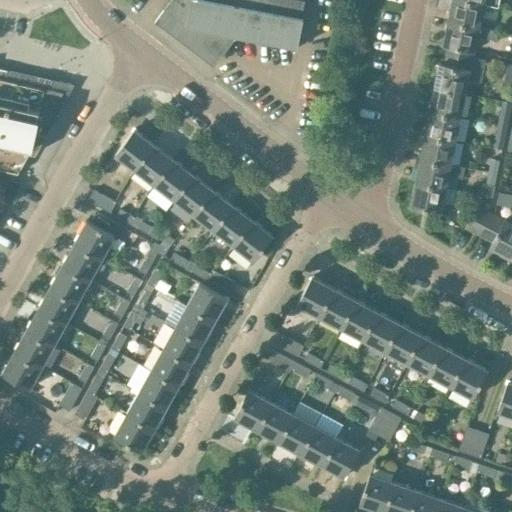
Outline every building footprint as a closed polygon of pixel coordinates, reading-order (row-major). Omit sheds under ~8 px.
[(169,0),(154,21),(155,22),(157,19),(213,62),(224,47),(232,36),(295,48),(304,0),(169,0)] [(479,27),(483,3),(467,0),(452,0),(448,20),(479,27)] [(498,31),(479,27),(448,20),(443,45),(474,51),(477,36),(496,40),(498,31)] [(481,82),(485,59),(447,52),(445,64),(440,63),(435,87),(465,93),(468,79),(481,82)] [(0,168),(19,173),(30,152),(36,153),(46,135),(50,127),(45,125),(63,92),(0,77),(0,168)] [(460,116),(465,93),(435,87),(430,110),(460,116)] [(456,139),(460,116),(430,110),(425,133),(456,139)] [(506,126),(509,113),(500,111),(498,124),(506,126)] [(504,138),(506,126),(498,124),(495,136),(504,138)] [(133,168),(152,143),(133,128),(114,153),(133,168)] [(451,162),(456,139),(425,133),(421,156),(451,162)] [(153,183),(172,158),(152,143),(133,168),(153,183)] [(446,186),(451,162),(421,156),(416,180),(446,186)] [(173,198),(192,173),(172,158),(153,183),(173,198)] [(497,172),(499,160),(491,159),(488,170),(497,172)] [(494,185),(497,172),(488,170),(486,184),(494,185)] [(192,213),(211,188),(192,173),(173,198),(192,213)] [(441,211),(446,186),(416,180),(411,205),(441,211)] [(492,197),(494,185),(486,184),(481,183),(479,194),(492,197)] [(212,229),(231,204),(211,188),(192,213),(212,229)] [(111,212),(117,202),(94,189),(88,199),(111,212)] [(233,245),(252,219),(231,204),(212,229),(233,245)] [(476,233),(487,212),(476,206),(465,227),(476,233)] [(121,208),(117,215),(132,224),(136,217),(121,208)] [(106,251),(115,235),(120,225),(98,212),(92,223),(87,220),(79,235),(106,251)] [(511,257),(511,255),(511,222),(504,219),(504,220),(493,215),(482,236),(493,242),(490,246),(511,257)] [(272,235),(252,219),(233,245),(253,260),(272,235)] [(142,220),(138,227),(154,236),(158,229),(142,220)] [(94,273),(106,251),(79,235),(66,258),(94,273)] [(155,241),(151,248),(158,252),(164,255),(168,248),(155,241)] [(146,274),(158,252),(151,248),(139,270),(146,274)] [(174,252),(170,259),(186,268),(190,260),(174,252)] [(81,296),(94,273),(66,258),(53,281),(81,296)] [(236,282),(198,260),(192,271),(230,292),(236,282)] [(163,270),(156,267),(148,282),(155,286),(163,270)] [(318,315),(332,286),(311,275),(296,303),(318,315)] [(134,295),(142,280),(135,276),(127,291),(134,295)] [(68,319),(81,296),(53,281),(41,303),(68,319)] [(214,321),(227,297),(200,282),(187,305),(214,321)] [(341,327),(356,299),(332,286),(318,315),(341,327)] [(151,292),(144,288),(136,304),(143,308),(151,292)] [(122,317),(130,301),(123,297),(115,313),(122,317)] [(361,338),(376,310),(356,299),(341,327),(361,338)] [(55,343),(68,319),(41,303),(27,328),(55,343)] [(214,321),(187,305),(175,327),(202,342),(214,321)] [(139,314),(132,310),(124,326),(131,330),(139,314)] [(384,350),(399,322),(376,310),(361,338),(384,350)] [(110,338),(118,323),(111,319),(103,335),(110,338)] [(408,363),(423,334),(399,322),(384,350),(408,363)] [(190,364),(202,342),(175,327),(163,349),(190,364)] [(42,367),(55,343),(27,328),(14,351),(42,367)] [(127,335),(120,332),(111,347),(119,351),(127,335)] [(303,344),(280,332),(274,343),(297,355),(303,344)] [(429,374),(444,345),(423,334),(408,363),(429,374)] [(98,360),(106,344),(99,341),(91,356),(98,360)] [(451,385),(466,357),(444,345),(429,374),(451,385)] [(177,387),(190,364),(163,349),(150,371),(177,387)] [(294,361),(272,349),(266,359),(288,371),(290,368),(294,361)] [(30,388),(42,367),(14,351),(2,373),(30,388)] [(307,352),(303,359),(319,367),(323,360),(307,352)] [(107,373),(115,357),(108,353),(99,369),(107,373)] [(487,368),(466,357),(451,385),(472,397),(487,368)] [(306,376),(310,369),(294,361),(290,368),(306,376)] [(85,382),(94,366),(87,362),(78,378),(85,382)] [(345,372),(329,363),(325,370),(341,379),(345,372)] [(165,409),(177,387),(150,371),(138,393),(165,409)] [(332,381),(316,373),(312,380),(328,388),(332,381)] [(86,419),(107,381),(96,375),(75,413),(86,419)] [(351,375),(347,382),(363,391),(367,383),(351,375)] [(511,415),(511,382),(507,380),(497,410),(511,415)] [(70,410),(82,388),(72,382),(59,404),(70,410)] [(354,392),(338,384),(334,391),(350,400),(354,392)] [(373,387),(369,394),(385,402),(388,395),(373,387)] [(253,427),(268,399),(249,389),(234,417),(253,427)] [(165,409),(138,393),(126,415),(153,430),(165,409)] [(394,398),(391,405),(407,414),(410,407),(394,398)] [(276,439),(291,412),(268,399),(253,427),(276,439)] [(378,434),(390,412),(379,406),(367,429),(378,434)] [(416,410),(413,417),(429,425),(432,418),(416,410)] [(298,451),(313,424),(291,412),(276,439),(298,451)] [(388,440),(400,417),(390,412),(378,434),(388,440)] [(142,450),(153,430),(126,415),(115,435),(142,450)] [(321,464),(336,436),(313,424),(298,451),(321,464)] [(469,453),(477,428),(466,424),(458,449),(469,453)] [(488,432),(477,428),(469,453),(480,456),(488,432)] [(359,449),(336,436),(321,464),(344,476),(359,449)] [(422,452),(425,444),(408,438),(405,446),(422,452)] [(446,460),(449,452),(432,446),(429,454),(446,460)] [(469,468),(472,460),(455,454),(452,462),(469,468)] [(493,476),(496,468),(479,462),(476,470),(493,476)] [(511,482),(511,473),(502,470),(499,478),(511,482)] [(381,510),(391,480),(370,473),(360,503),(381,510)] [(386,511),(407,511),(416,489),(391,480),(381,510),(386,511)] [(434,511),(439,497),(416,489),(407,511),(434,511)] [(460,511),(463,505),(439,497),(434,511),(460,511)]
